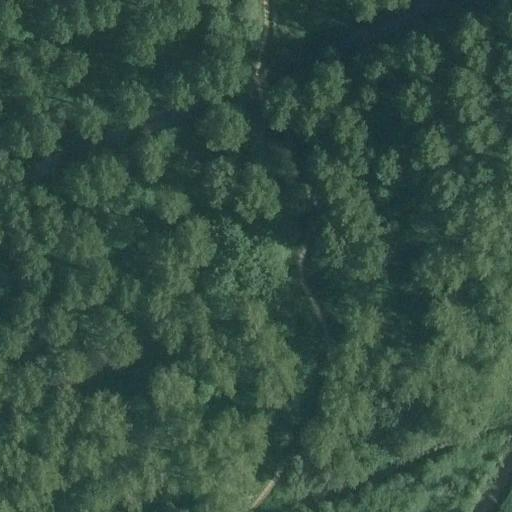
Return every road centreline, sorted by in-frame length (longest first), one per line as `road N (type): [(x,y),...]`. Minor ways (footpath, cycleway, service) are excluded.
road 1 (unknown): [(263,0),(261,86),(301,164),(312,205),(299,264)]
road 2 (unknown): [(305,290),(327,324),(323,385),(299,443),(245,511)]
